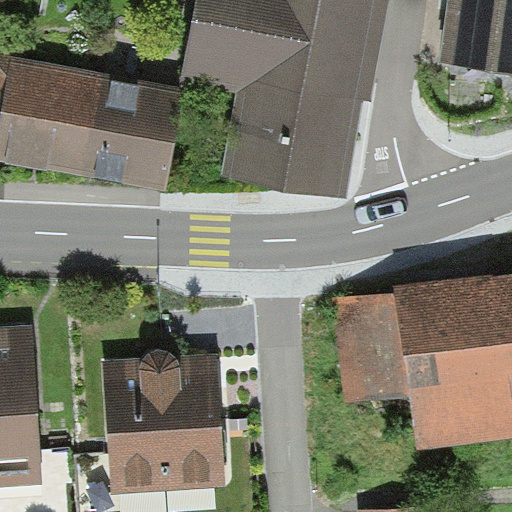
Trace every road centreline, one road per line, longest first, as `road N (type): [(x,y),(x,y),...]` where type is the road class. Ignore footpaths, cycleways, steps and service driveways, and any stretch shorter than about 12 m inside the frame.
road 1 (tertiary): [(278,240),(0,233)]
road 2 (residential): [(278,240),(294,511)]
road 3 (residential): [(410,218),(388,118),(407,0)]
road 4 (tertiary): [(410,218),(278,240)]
